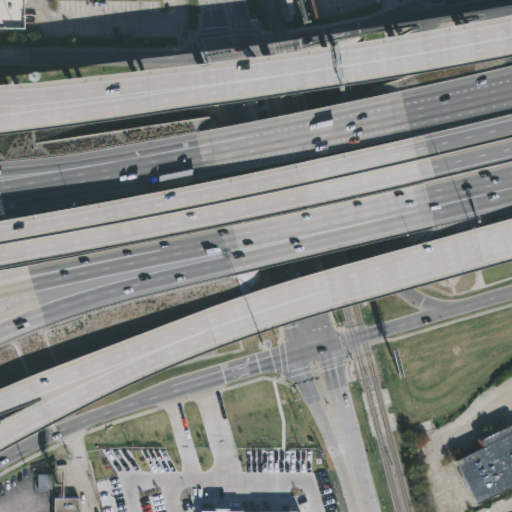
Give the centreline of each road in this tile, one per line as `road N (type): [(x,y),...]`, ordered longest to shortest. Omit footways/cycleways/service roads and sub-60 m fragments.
road 1 (motorway): [(511,43),(0,118)]
road 2 (motorway): [(436,37),(149,84),(0,94)]
road 3 (secondary): [(511,15),(369,64),(348,96),(397,293),(437,315)]
road 4 (motorway): [(0,256),(424,171)]
road 5 (motorway): [(418,150),(0,235)]
road 6 (tertiary): [(233,51),(297,352),(313,404),(344,456)]
road 7 (tertiary): [(327,349),(249,48)]
road 8 (motorway): [(0,330),(132,282),(230,259)]
road 9 (motorway): [(0,438),(215,335)]
road 10 (motorway): [(208,321),(377,268),(435,260)]
road 11 (secondary): [(233,51),(0,55)]
road 12 (motorway): [(215,335),(435,260)]
road 13 (motorway): [(0,401),(208,321)]
road 14 (motorway): [(214,156),(0,195)]
road 15 (motorway): [(214,156),(0,172)]
road 16 (motorway): [(225,241),(420,202)]
road 17 (motorway): [(230,259),(421,214)]
road 18 (secondary): [(439,9),(249,48)]
road 19 (motorway): [(397,118),(214,156)]
road 20 (secondary): [(0,460),(171,390)]
road 21 (motorway): [(0,289),(162,253)]
road 22 (motorway): [(0,278),(162,253)]
road 23 (secondary): [(171,390),(297,352)]
